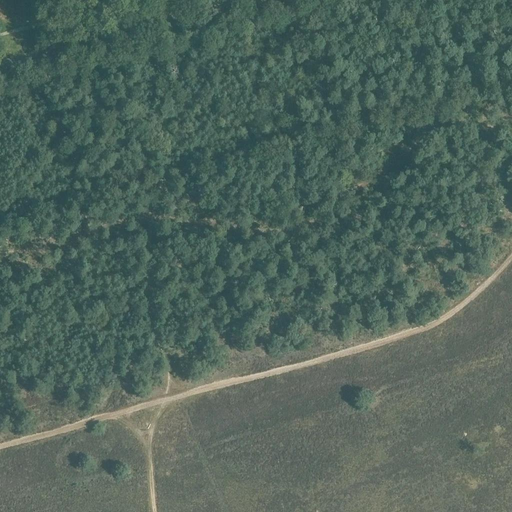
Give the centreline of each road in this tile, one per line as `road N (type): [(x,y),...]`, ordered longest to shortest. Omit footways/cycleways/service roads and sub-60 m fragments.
road 1 (track): [(0,446),(407,333),(469,300),(511,253)]
road 2 (tertiary): [(0,68),(233,0)]
